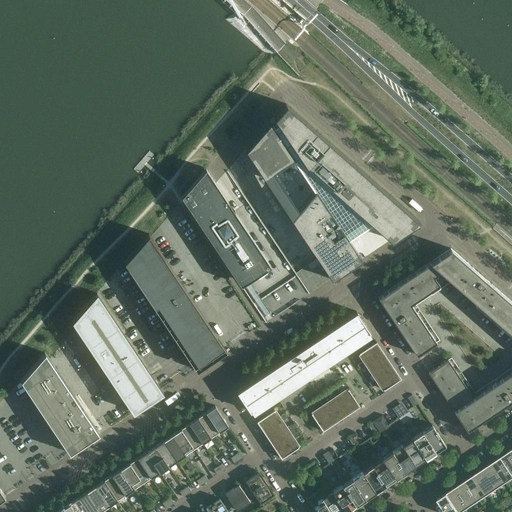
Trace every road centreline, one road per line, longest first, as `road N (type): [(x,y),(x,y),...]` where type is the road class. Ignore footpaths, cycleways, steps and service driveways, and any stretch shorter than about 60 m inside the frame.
road 1 (residential): [(14,511),(211,378)]
road 2 (residential): [(443,222),(289,88)]
road 3 (secondary): [(378,75),(511,199)]
road 4 (residential): [(211,378),(353,282)]
road 5 (secondary): [(511,180),(423,101),(378,75)]
road 6 (residential): [(417,379),(276,474)]
